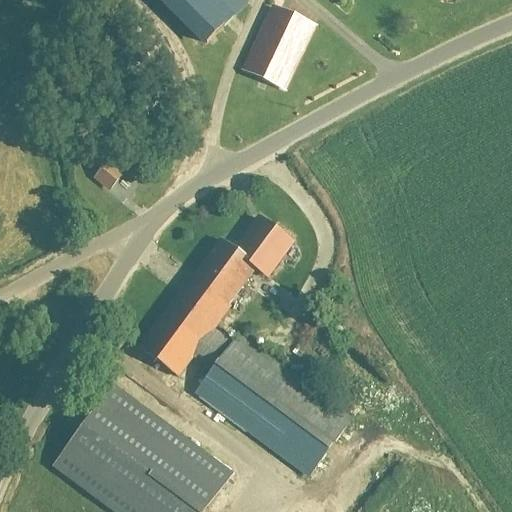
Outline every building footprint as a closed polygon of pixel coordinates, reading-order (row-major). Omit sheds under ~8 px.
[(243,9),(233,0),(161,0),(207,45),(243,9)] [(312,33),(274,16),(244,81),(282,98),(312,33)] [(147,188),(99,159),(86,180),(134,209),(147,188)] [(67,194),(47,192),(46,209),(65,211),(67,194)] [(184,398),(301,478),(344,417),(215,329),(254,272),(262,277),(288,239),(259,220),(236,254),(219,243),(142,355),(173,376),(188,355),(206,367),(184,398)] [(213,511),(237,480),(117,393),(57,476),(106,511),(213,511)]
